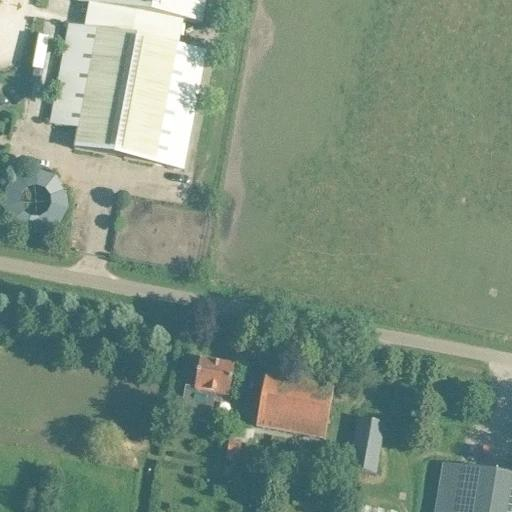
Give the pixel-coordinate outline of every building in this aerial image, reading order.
[(77,137),(75,150),(155,166),(182,23),(202,27),(206,0),(78,0),(78,4),(101,8),(97,31),(73,27),(53,133),(77,137)] [(209,424),(212,407),(214,394),(228,397),(234,366),(201,360),(195,390),(184,388),(178,417),(209,424)] [(325,442),(334,387),(267,373),(263,388),(256,431),(325,442)] [(375,477),(381,441),(384,425),(358,421),(350,471),(375,477)] [(242,446),(230,444),(227,461),(233,462),(234,457),(240,458),(242,446)] [(511,511),(511,477),(443,466),(435,511),(511,511)]
